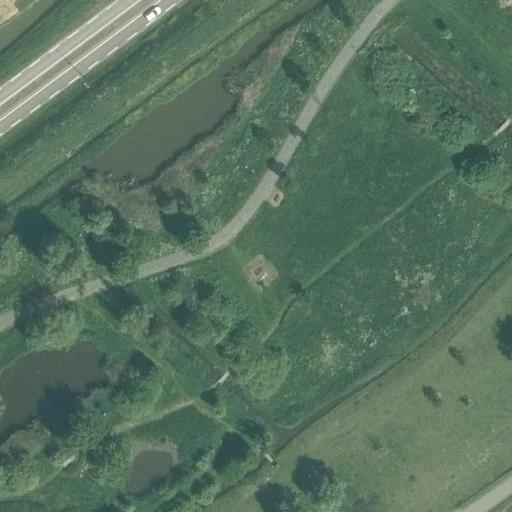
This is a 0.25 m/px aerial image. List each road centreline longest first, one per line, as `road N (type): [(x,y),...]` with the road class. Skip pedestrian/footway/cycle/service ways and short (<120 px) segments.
road 1 (primary): [(0,124),(167,0)]
road 2 (primary): [(126,0),(0,94)]
